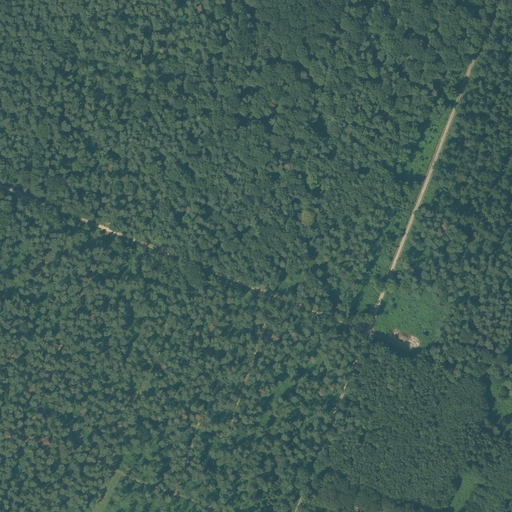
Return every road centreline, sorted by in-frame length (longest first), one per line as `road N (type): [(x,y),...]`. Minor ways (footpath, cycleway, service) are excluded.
road 1 (track): [(18,193),(368,331)]
road 2 (track): [(368,331),(495,0)]
road 3 (track): [(18,193),(88,0)]
road 4 (track): [(298,511),(368,331)]
road 5 (track): [(368,331),(511,388)]
